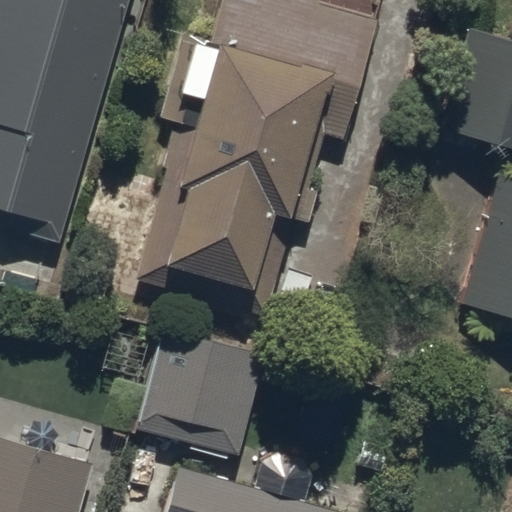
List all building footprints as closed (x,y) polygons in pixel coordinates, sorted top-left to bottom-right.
[(0,0),(0,225),(57,242),(126,0),(0,0)] [(175,122),(132,279),(266,315),(292,219),(307,223),(316,190),(307,188),(322,134),(341,139),(374,19),(316,3),(316,0),(218,0),(208,40),(181,33),(158,117),(175,122)] [(460,303),(511,318),(511,39),(465,26),(436,128),(511,149),(511,176),(497,172),(460,303)] [(133,428),(236,455),(262,356),(159,329),(133,428)] [(0,511),(77,511),(91,464),(0,438),(0,511)] [(338,511),(177,467),(164,511),(338,511)]
